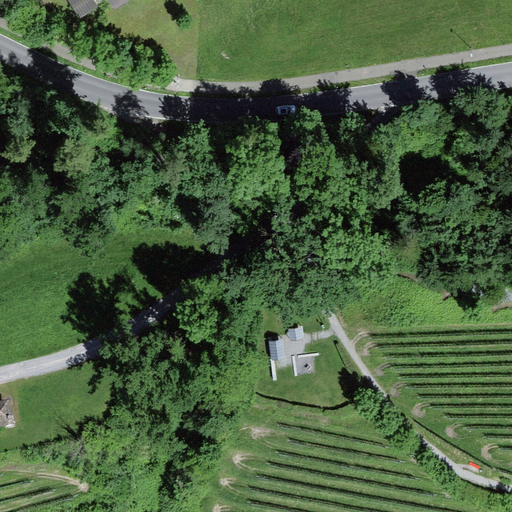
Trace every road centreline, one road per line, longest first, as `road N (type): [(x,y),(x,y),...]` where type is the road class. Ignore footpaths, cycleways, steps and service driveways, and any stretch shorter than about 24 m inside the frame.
road 1 (tertiary): [(511,74),(221,112),(104,93),(0,46)]
road 2 (track): [(397,91),(371,131),(144,323),(96,351),(0,375)]
